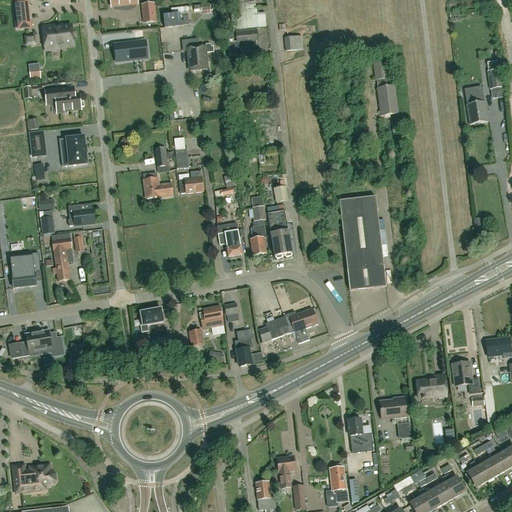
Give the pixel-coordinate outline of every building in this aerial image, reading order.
[(29,7),(28,0),(11,0),(15,31),(16,31),(32,29),(31,20),(30,20),(29,7)] [(235,32),(256,30),(254,4),(230,6),(232,29),(235,29),(235,32)] [(142,6),(144,24),(155,23),(153,5),(142,6)] [(257,14),(257,26),(266,26),(266,13),(257,14)] [(191,27),(191,23),(192,23),(192,16),(188,17),(187,14),(164,17),(166,30),(191,27)] [(59,47),(73,45),(71,28),(57,29),(56,26),(43,27),(46,52),(59,50),(59,47)] [(254,48),(254,42),(256,42),(258,42),(257,40),(259,39),(259,34),(257,33),(257,31),(236,33),(236,43),(228,43),(230,57),(234,56),(241,56),(242,64),(259,62),(258,48),(257,48),(254,48)] [(285,52),(303,50),(301,37),(284,39),(285,52)] [(116,63),(142,60),(140,43),(114,46),(116,63)] [(205,54),(213,53),(213,47),(204,48),(187,50),(190,72),(207,70),(205,54)] [(385,63),(388,63),(387,56),(375,58),(376,65),(385,63)] [(381,117),(398,115),(394,87),(388,88),(387,80),(385,64),(374,65),(376,81),(380,81),(381,89),(377,89),(381,117)] [(28,70),(30,79),(41,77),(40,68),(28,70)] [(487,72),(490,91),(503,89),(500,71),(487,72)] [(67,112),(80,111),(79,96),(62,98),(61,89),(45,91),(47,106),(56,105),(57,114),(67,113),(67,112)] [(470,126),(473,125),(475,127),(479,126),(480,124),(487,123),(484,103),(467,106),(470,126)] [(404,135),(404,127),(392,128),(393,135),(404,135)] [(45,144),(43,133),(29,134),(31,146),(32,158),(46,157),(45,144)] [(407,145),(405,136),(396,138),(397,147),(407,145)] [(84,138),(83,138),(67,140),(66,140),(59,141),(60,147),(67,147),(68,160),(61,161),(62,168),(69,167),(70,167),(86,165),(87,165),(87,164),(86,163),(85,155),(86,155),(86,154),(86,153),(85,154),(85,150),(86,150),(85,149),(86,149),(86,148),(85,148),(84,139),(84,138)] [(185,138),(175,138),(176,150),(186,149),(185,138)] [(169,166),(167,167),(165,149),(155,150),(157,168),(158,174),(170,173),(169,166)] [(177,170),(189,169),(187,151),(175,152),(177,170)] [(235,161),(236,172),(246,171),(245,161),(235,161)] [(186,195),(203,193),(201,179),(200,173),(190,174),(191,181),(179,182),(180,195),(186,194),(186,195)] [(159,198),(172,196),(171,185),(158,187),(157,181),(156,174),(143,176),(144,183),(146,200),(159,198)] [(276,203),(288,201),(285,187),(274,190),(276,203)] [(81,197),(69,199),(71,211),(75,210),(76,216),(96,213),(94,200),(82,202),(81,197)] [(264,207),(263,207),(261,197),(251,199),(252,209),(254,223),(254,228),(252,228),(254,240),(250,241),(253,256),(266,254),(264,239),(266,239),(263,222),(266,221),(264,207)] [(386,288),(384,268),(375,198),(339,202),(349,292),(386,288)] [(291,255),(292,254),(292,253),(292,254),(288,232),(284,212),(267,215),(271,235),(270,235),(274,257),(274,258),(275,257),(276,260),(281,259),(282,256),(284,255),(286,258),(291,257),(291,255)] [(54,234),(53,218),(40,220),(42,236),(54,234)] [(481,219),(473,220),(474,229),(482,228),(481,219)] [(219,246),(226,245),(228,258),(242,256),(237,232),(236,232),(235,224),(216,228),(219,246)] [(70,240),(69,235),(51,237),(52,242),(56,269),(52,270),(53,276),(56,275),(58,283),(70,281),(66,251),(71,250),(70,240)] [(76,253),(83,252),(81,238),(74,239),(76,253)] [(12,277),(12,279),(13,289),(36,287),(34,273),(40,272),(38,254),(20,256),(21,262),(11,263),(12,277)] [(226,317),(238,315),(236,304),(224,307),(226,317)] [(224,333),(223,327),(220,307),(203,310),(207,330),(211,329),(213,336),(224,333)] [(141,313),(140,313),(140,314),(142,326),(140,327),(141,334),(148,332),(147,326),(163,323),(161,311),(161,310),(160,310),(152,311),(151,311),(151,312),(149,312),(148,312),(141,314),(141,313)] [(284,318),(276,321),(265,325),(271,341),(294,333),(299,345),(309,341),(305,330),(318,325),(312,310),(296,316),(295,313),(283,317),(284,318)] [(265,324),(259,327),(263,339),(269,336),(265,324)] [(52,354),(52,353),(68,350),(66,339),(56,340),(50,341),(48,331),(37,333),(41,356),(52,354)] [(191,347),(203,345),(200,331),(189,333),(191,347)] [(23,358),(29,357),(29,358),(41,356),(37,333),(25,335),(27,345),(21,346),(23,358)] [(155,340),(157,352),(159,352),(174,350),(172,337),(155,340)] [(504,359),(511,358),(509,339),(486,342),(488,358),(503,356),(504,359)] [(251,340),(248,340),(234,343),(239,368),(252,365),(249,350),(253,349),(251,340)] [(470,396),(480,395),(478,379),(472,380),(470,364),(452,366),(455,388),(468,386),(470,396)] [(419,401),(446,398),(444,377),(431,379),(431,382),(417,384),(419,401)] [(495,404),(496,390),(487,390),(487,404),(495,404)] [(472,408),(476,407),(484,406),(483,397),(475,398),(471,398),(472,408)] [(382,420),(396,419),(409,417),(406,398),(397,399),(398,401),(380,403),(382,420)] [(371,435),(362,436),(360,420),(347,422),(349,438),(350,444),(351,454),(373,451),(371,441),(371,435)] [(398,440),(401,439),(411,438),(409,424),(397,425),(398,440)] [(508,441),(506,437),(507,437),(504,431),(496,436),(501,445),(508,441)] [(480,442),(483,446),(482,447),(485,452),(494,447),(491,442),(490,442),(488,438),(480,442)] [(485,452),(482,447),(479,442),(476,444),(478,449),(473,452),(476,457),(485,452)] [(499,451),(501,454),(502,454),(510,469),(511,468),(511,448),(509,450),(507,446),(499,451)] [(426,466),(431,456),(423,452),(418,462),(426,466)] [(502,454),(501,454),(490,461),(499,476),(510,469),(502,454)] [(462,466),(470,460),(467,455),(459,460),(462,466)] [(277,460),(279,474),(278,474),(280,490),(291,488),(289,472),(295,471),(293,458),(277,460)] [(440,464),(442,469),(441,470),(444,476),(452,471),(450,466),(453,464),(450,458),(440,464)] [(499,476),(490,461),(479,467),(488,482),(499,476)] [(488,482),(479,467),(478,468),(474,462),(469,465),(472,471),(467,474),(476,489),(488,482)] [(52,487),(55,482),(54,475),(50,471),(49,466),(30,468),(30,471),(24,472),(23,467),(13,468),(16,494),(45,491),(45,487),(52,487)] [(340,466),(332,467),(330,469),(330,470),(329,470),(331,493),(333,493),(333,496),(335,495),(336,504),(347,503),(343,468),(342,469),(342,467),(340,466)] [(429,484),(426,479),(425,479),(421,472),(410,478),(413,483),(414,486),(417,484),(420,489),(429,484)] [(426,479),(429,484),(438,479),(434,474),(426,479)] [(441,479),(444,485),(445,484),(454,499),(465,493),(457,477),(451,481),(448,475),(441,479)] [(350,479),(351,501),(360,501),(358,478),(350,479)] [(265,510),(265,511),(276,511),(275,498),(271,499),(269,483),(256,485),(258,501),(257,501),(258,511),(265,510)] [(445,484),(444,485),(433,491),(442,506),(454,499),(445,484)] [(410,485),(401,490),(404,496),(413,491),(410,485)] [(303,486),(292,487),(295,511),(306,511),(303,486)] [(431,511),(442,506),(433,491),(422,498),(430,511),(431,511)] [(387,506),(395,501),(392,496),(383,501),(387,506)] [(430,511),(422,498),(410,504),(414,511),(430,511)] [(91,500),(85,507),(91,511),(94,511),(99,506),(91,500)]
